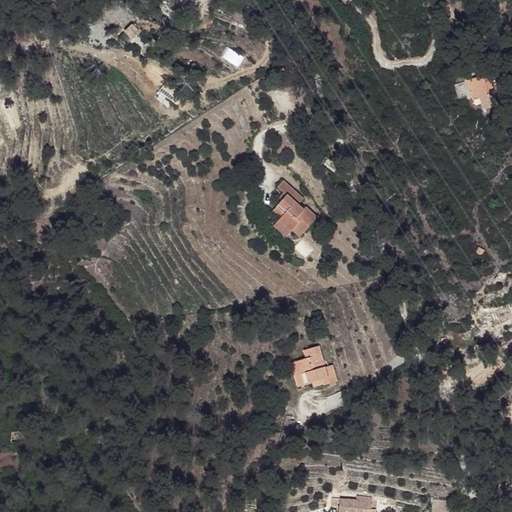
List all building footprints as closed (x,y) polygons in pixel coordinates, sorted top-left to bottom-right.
[(138,30),(130,22),(123,29),(131,37),(138,30)] [(288,200),(269,181),(263,188),(269,193),(271,196),(266,202),(262,207),(269,215),(267,218),(265,220),(277,231),(279,229),(283,225),(291,232),(304,218),(291,207),(289,209),(284,205),(285,202),(288,200)] [(271,196),(269,193),(263,199),(266,202),(271,196)] [(269,215),(262,207),(259,211),(267,218),(269,215)] [(291,232),(283,225),(279,229),(287,237),(291,232)] [(310,371),(303,349),(291,353),(293,361),(289,362),(280,365),(284,380),(289,379),(292,389),(298,387),(307,384),(310,390),(322,386),(317,368),(310,371)] [(284,380),(280,365),(277,366),(285,392),(292,389),(289,379),(284,380)] [(27,441),(26,430),(10,431),(12,443),(27,441)] [(371,505),(372,498),(358,493),(356,498),(351,496),(350,498),(371,505)] [(350,498),(341,494),(335,511),(348,511),(347,511),(350,498)] [(371,505),(350,498),(347,511),(348,511),(373,511),(374,509),(370,507),(371,505)]
